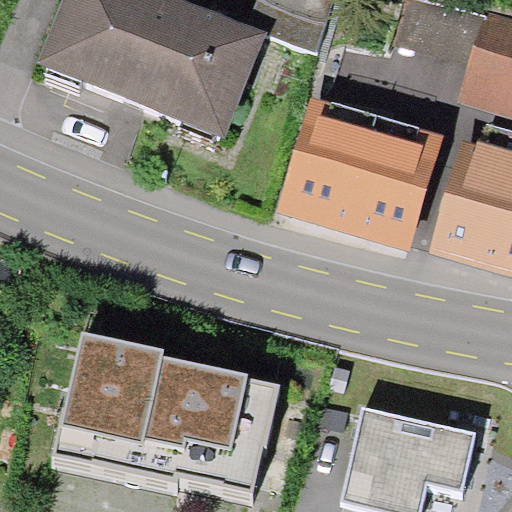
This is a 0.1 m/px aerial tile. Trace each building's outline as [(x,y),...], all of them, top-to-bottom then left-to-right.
[(231,148),(273,46),(160,0),(71,0),(42,71),(231,148)] [(480,25),(402,3),(389,48),(466,70),(480,25)] [(511,26),(482,18),(480,25),(466,70),(456,108),(511,124),(511,26)] [(323,93),(368,105),(378,65),(333,54),(323,93)] [(405,256),(436,145),(309,110),(278,221),(405,256)] [(427,263),(511,285),(511,137),(477,128),(471,149),(458,146),(427,263)] [(83,345),(56,466),(177,492),(179,484),(219,493),(218,496),(252,503),(275,396),(164,372),(166,363),(83,345)] [(353,420),(333,511),(416,511),(420,497),(453,504),(466,446),(353,420)]
